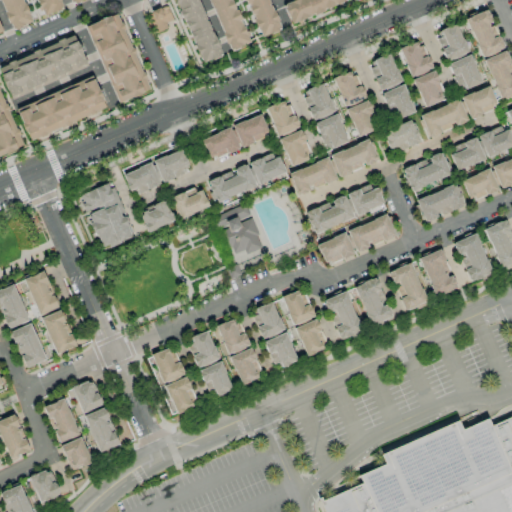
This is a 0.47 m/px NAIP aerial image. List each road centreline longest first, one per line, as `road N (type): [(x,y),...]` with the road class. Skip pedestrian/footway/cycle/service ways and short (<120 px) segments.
road 1 (residential): [(511,298),(156,458),(86,511)]
road 2 (residential): [(32,175),(156,458)]
road 3 (residential): [(174,113),(435,0)]
road 4 (residential): [(32,175),(174,113)]
